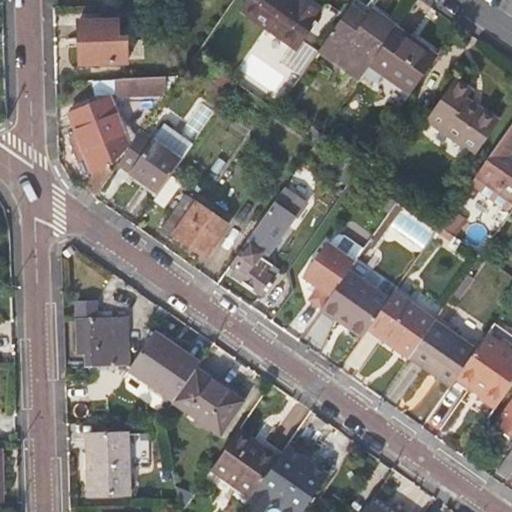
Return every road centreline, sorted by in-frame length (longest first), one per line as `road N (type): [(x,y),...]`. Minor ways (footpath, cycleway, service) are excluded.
road 1 (residential): [(38,184),(498,511)]
road 2 (residential): [(46,511),(38,184)]
road 3 (residential): [(38,184),(33,0)]
